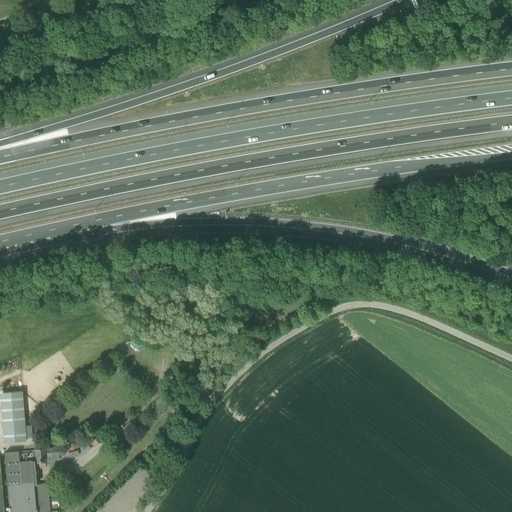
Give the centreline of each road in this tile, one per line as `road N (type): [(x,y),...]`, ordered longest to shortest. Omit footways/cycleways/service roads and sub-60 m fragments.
road 1 (motorway): [(0,216),(245,164),(511,124)]
road 2 (motorway): [(511,96),(281,129),(0,185)]
road 3 (motorway): [(511,69),(286,101),(0,156)]
road 4 (unclassified): [(144,511),(201,413),(229,382),(277,341),(340,307),(369,303),(409,313),(511,359)]
road 5 (motorway): [(404,0),(0,149)]
road 6 (motorway): [(95,223),(302,225),(404,242),(511,275)]
road 7 (motorway): [(95,223),(511,155)]
